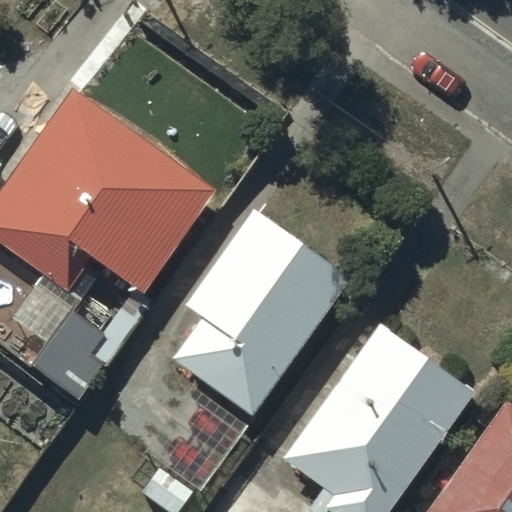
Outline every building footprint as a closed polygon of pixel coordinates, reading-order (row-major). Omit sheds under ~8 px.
[(210,192),(69,89),(0,182),(0,246),(66,294),(93,258),(137,291),(210,192)] [(349,281),(253,212),(187,303),(204,316),(173,359),(252,415),(349,281)] [(106,335),(71,311),(31,367),(77,400),(146,306),(134,297),(106,335)] [(389,511),(474,393),(380,326),(285,458),(335,494),(325,509),(329,511),(389,511)] [(511,511),(511,409),(505,404),(427,511),(511,511)] [(178,511),(194,492),(160,467),(142,492),(169,511),(178,511)]
